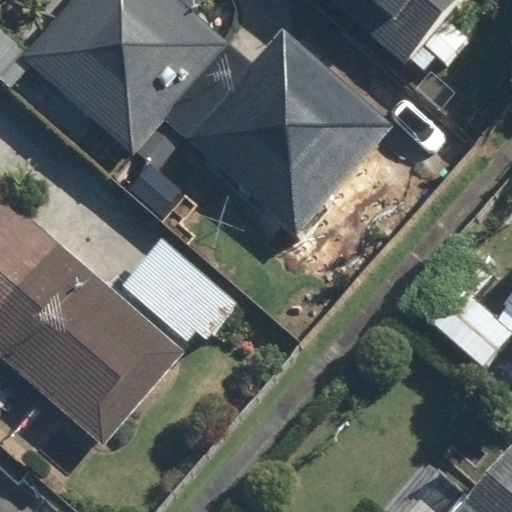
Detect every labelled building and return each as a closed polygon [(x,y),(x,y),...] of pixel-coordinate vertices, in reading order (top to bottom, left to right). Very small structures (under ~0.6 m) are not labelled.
[(221,0),(86,0),(25,70),(153,183),(185,147),(300,248),(396,138),(283,39),(252,74),(198,26),(221,0)] [(328,0),(409,74),(428,54),(446,70),(469,44),(450,27),(475,0),(328,0)] [(188,368),(0,206),(0,362),(111,458),(188,368)] [(156,241),(117,285),(199,359),(238,315),(156,241)] [(495,281),(468,258),(415,319),(482,378),(511,345),(471,309),(495,281)] [(511,306),(496,325),(511,338),(511,306)] [(466,500),(422,463),(379,511),(511,511),(511,450),(510,449),(466,500)]
